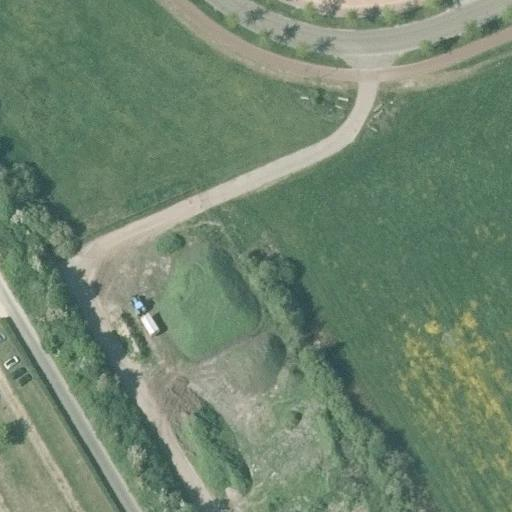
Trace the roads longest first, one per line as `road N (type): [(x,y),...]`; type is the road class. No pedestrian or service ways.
road 1 (residential): [(367,44),(364,103),(337,140),(90,251),(74,268),(81,296),(208,511)]
road 2 (tertiary): [(223,0),(287,34),(367,44)]
road 3 (tertiary): [(367,44),(433,32),(509,0)]
